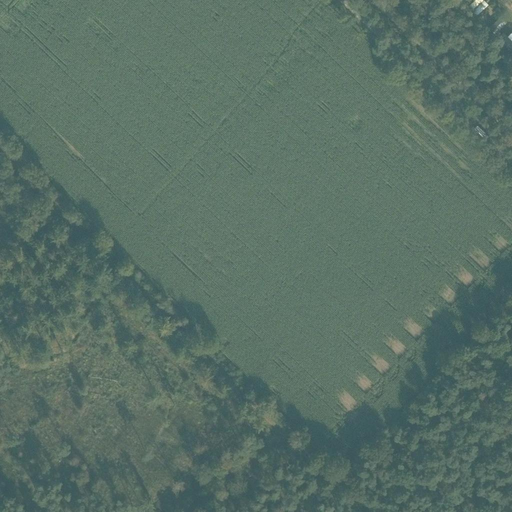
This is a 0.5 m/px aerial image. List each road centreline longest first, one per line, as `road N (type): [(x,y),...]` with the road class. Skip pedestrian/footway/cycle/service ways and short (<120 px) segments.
road 1 (track): [(0,149),(362,511)]
road 2 (tertiary): [(511,155),(351,0)]
